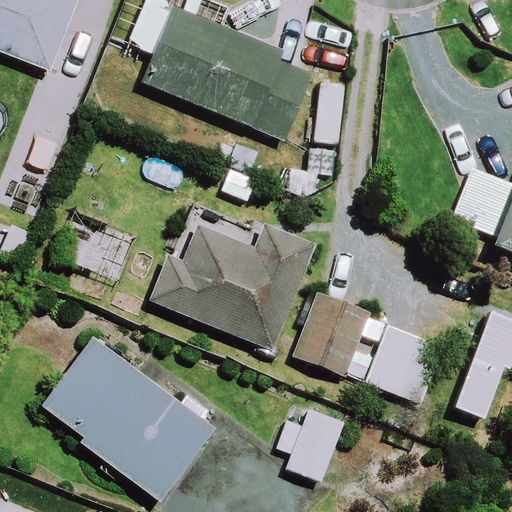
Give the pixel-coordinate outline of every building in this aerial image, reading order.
[(74,0),(0,0),(0,57),(42,74),(36,87),(77,104),(102,41),(64,26),(74,0)] [(209,1),(205,0),(144,0),(125,49),(152,60),(140,88),(279,144),(309,70),(199,25),(209,1)] [(49,160),(27,154),(13,198),(35,205),(49,160)] [(511,189),(486,250),(511,260),(511,189)] [(253,251),(181,221),(147,305),(267,355),(310,250),(262,230),(253,251)] [(135,245),(77,222),(58,272),(115,295),(135,245)] [(360,318),(310,301),(290,361),(340,378),(360,318)] [(439,350),(383,329),(361,386),(417,407),(439,350)] [(206,435),(83,348),(33,418),(156,505),(206,435)] [(340,429),(304,414),(281,472),(316,487),(340,429)]
